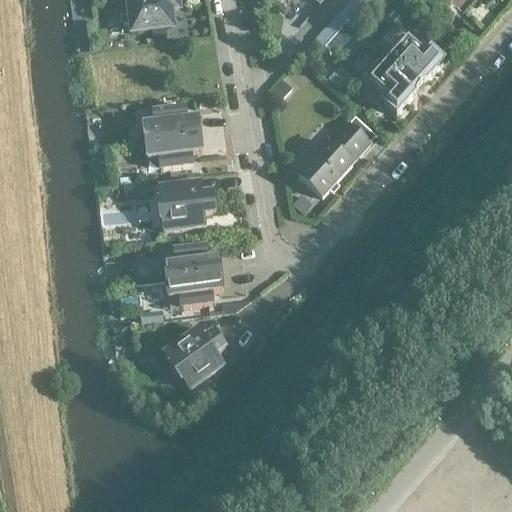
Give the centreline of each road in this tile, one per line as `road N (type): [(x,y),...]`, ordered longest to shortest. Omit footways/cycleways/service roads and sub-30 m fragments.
road 1 (residential): [(247,100),(271,242),(294,262),(313,257),(511,34)]
road 2 (residential): [(247,100),(341,0)]
